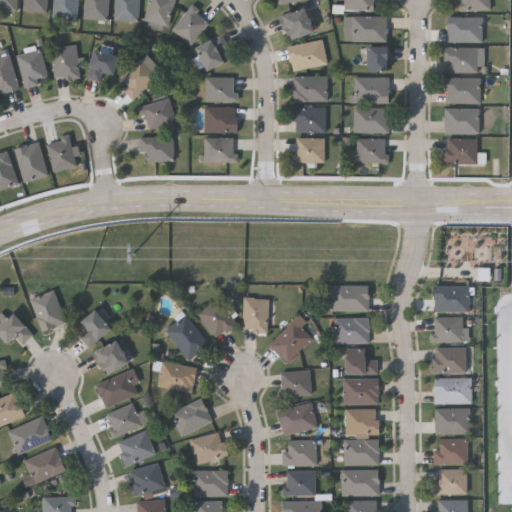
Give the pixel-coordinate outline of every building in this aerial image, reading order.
[(0,0),(18,0),(18,11),(0,11),(0,0)] [(48,0),(48,13),(25,13),(25,0),(48,0)] [(53,17),(54,0),(79,0),(77,20),(53,17)] [(108,0),(108,20),(85,19),(85,0),(108,0)] [(114,21),(115,0),(139,0),(139,22),(114,21)] [(144,26),(149,0),(175,0),(167,32),(144,26)] [(374,0),(374,10),(346,10),(346,0),(374,0)] [(490,0),(490,11),(460,11),(460,0),(490,0)] [(191,5),(211,20),(192,45),(173,30),(191,5)] [(291,41),(282,16),(308,7),(316,32),(291,41)] [(344,41),(344,16),(388,16),(388,41),(344,41)] [(482,42),(448,42),(448,17),(482,17),(482,42)] [(221,51),(226,62),(209,70),(197,47),(222,34),(229,47),(221,51)] [(288,47),(322,39),(328,63),(294,71),(288,47)] [(53,46),(77,47),(76,78),(52,78),(53,46)] [(390,71),(369,71),(369,46),(390,46),(390,71)] [(478,48),(478,73),(445,73),(445,48),(478,48)] [(25,88),(16,56),(39,49),(48,77),(37,79),(39,84),(25,88)] [(104,73),(101,81),(87,77),(95,49),(120,57),(114,76),(104,73)] [(120,78),(144,54),(161,71),(133,100),(122,89),(127,85),(120,78)] [(0,92),(0,56),(13,56),(13,92),(0,92)] [(292,101),(292,76),(327,76),(327,101),(292,101)] [(205,101),(205,77),(235,77),(235,101),(205,101)] [(389,77),(389,102),(354,102),(354,77),(389,77)] [(479,102),(445,102),(445,77),(479,77),(479,102)] [(139,106),(170,98),(175,121),(145,129),(139,106)] [(237,131),(204,131),(204,106),(237,106),(237,131)] [(294,107),(325,107),(325,132),(294,132),(294,107)] [(388,108),(388,132),(353,132),(353,108),(388,108)] [(444,133),(444,108),(478,108),(478,133),(444,133)] [(53,172),(46,142),(69,136),(76,166),(53,172)] [(139,151),(139,137),(173,137),(173,161),(146,161),(146,151),(139,151)] [(204,161),(204,137),(234,137),(234,161),(204,161)] [(324,137),(324,162),(294,162),(294,137),(324,137)] [(355,139),(385,139),(385,163),(355,163),(355,139)] [(476,139),(476,163),(443,163),(443,139),(476,139)] [(23,182),(14,149),(38,142),(47,175),(23,182)] [(0,153),(12,153),(12,188),(0,188),(0,153)] [(368,311),(328,311),(328,285),(368,285),(368,311)] [(434,312),(434,286),(469,286),(469,312),(434,312)] [(30,299),(53,290),(66,322),(42,332),(30,299)] [(215,338),(196,312),(216,298),(235,323),(215,338)] [(242,298),(267,298),(267,332),(242,332),(242,298)] [(112,328),(89,348),(79,336),(87,329),(81,322),(96,309),(112,328)] [(0,335),(0,325),(14,313),(33,334),(22,344),(16,338),(8,345),(0,335)] [(165,331),(185,315),(208,344),(188,360),(165,331)] [(462,342),(432,342),(431,317),(461,317),(462,342)] [(369,318),(369,343),(333,343),(333,318),(369,318)] [(311,337),(286,362),(268,345),(293,320),(311,337)] [(107,376),(93,353),(117,339),(130,362),(107,376)] [(465,373),(432,373),(432,347),(465,347),(465,373)] [(346,375),(346,349),(366,349),(366,359),(377,359),(377,375),(346,375)] [(191,393),(156,386),(161,361),(196,368),(191,393)] [(281,397),(279,372),(308,369),(311,395),(281,397)] [(138,383),(134,385),(138,395),(104,408),(95,384),(133,370),(138,383)] [(470,377),(470,404),(433,404),(433,377),(470,377)] [(377,404),(342,404),(342,378),(377,378),(377,404)] [(0,421),(0,396),(18,396),(18,421),(0,421)] [(169,413),(200,398),(212,420),(180,436),(169,413)] [(284,436),(277,411),(309,402),(316,427),(284,436)] [(104,414),(132,403),(141,426),(113,437),(104,414)] [(378,435),(344,435),(344,408),(378,408),(378,435)] [(468,408),(468,434),(434,434),(434,408),(468,408)] [(52,439),(17,455),(6,431),(42,416),(52,439)] [(125,466),(115,443),(145,431),(155,454),(125,466)] [(188,440),(220,431),(226,456),(195,464),(188,440)] [(379,465),(343,465),(343,439),(379,439),(379,465)] [(467,439),(467,464),(433,464),(433,439),(467,439)] [(315,466),(281,466),(281,450),(286,450),(286,440),(315,440),(315,466)] [(34,484),(23,461),(55,446),(66,469),(34,484)] [(126,471),(158,463),(164,488),(133,497),(126,471)] [(466,494),(435,494),(435,469),(466,469),(466,494)] [(226,470),(226,497),(191,497),(191,470),(226,470)] [(283,470),(314,470),(314,496),(283,496),(283,470)] [(340,470),(378,470),(378,496),(340,496),(340,470)] [(42,511),(42,497),(74,497),(74,511),(42,511)] [(165,511),(135,511),(135,501),(165,500),(165,511)] [(346,511),(346,500),(379,500),(379,511),(346,511)] [(467,500),(467,511),(434,511),(434,500),(467,500)] [(227,501),(227,511),(194,511),(194,501),(227,501)] [(320,502),(320,511),(282,511),(282,502),(320,502)]
